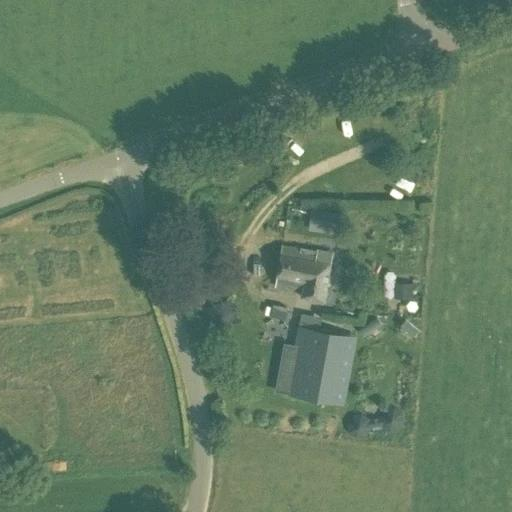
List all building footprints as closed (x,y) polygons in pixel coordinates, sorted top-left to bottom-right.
[(300,249),(285,246),(277,287),(301,292),(300,296),(324,300),(333,254),(300,248),(300,249)] [(412,297),(412,282),(394,282),(393,297),(412,297)] [(333,403),(346,334),(297,324),(284,394),(333,403)] [(366,371),(366,383),(404,384),(404,372),(366,371)] [(382,425),(390,430),(399,429),(405,421),(403,411),(395,406),(385,408),(382,413),(368,416),(363,413),(352,414),(347,423),(349,432),(357,437),(366,435),(372,427),(382,425)]
